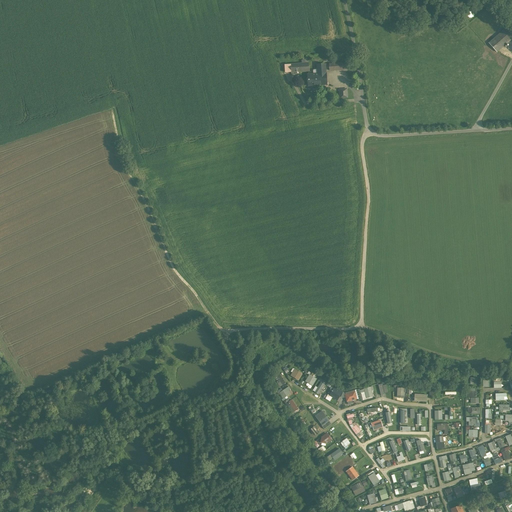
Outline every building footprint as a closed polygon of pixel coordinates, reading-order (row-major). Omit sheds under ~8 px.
[(511,30),(508,26),(506,27),(489,43),(497,52),(511,38),(511,30)] [(348,62),(329,63),(329,71),(348,70),(348,62)] [(308,63),(291,64),(291,71),(309,71),(308,63)] [(327,85),(326,63),(316,63),(317,74),(308,74),(308,86),(327,85)] [(347,88),(339,89),(339,98),(348,97),(347,88)] [(299,380),(303,373),(295,368),(291,375),(299,380)] [(274,376),(281,386),(287,382),(280,372),(274,376)] [(310,373),(306,380),(314,385),(318,378),(310,373)] [(319,394),(325,383),(321,381),(315,392),(319,394)] [(341,402),(347,393),(333,384),(332,385),(326,381),(325,384),(334,389),(330,394),(328,393),(325,397),(331,401),(333,397),(341,402)] [(394,390),(398,390),(397,399),(404,399),(405,387),(399,387),(399,385),(394,385),(394,390)] [(291,393),(289,390),(291,388),(290,386),(280,392),(284,398),(291,393)] [(359,399),(374,396),(372,391),(374,390),(374,386),(345,392),(348,404),(352,403),(351,400),(359,398),(359,399)] [(477,396),(477,387),(467,387),(467,396),(477,396)] [(293,399),(286,403),(292,413),(299,409),(293,399)] [(323,410),(315,415),(325,428),(332,423),(323,410)] [(443,419),(443,410),(435,410),(435,419),(443,419)] [(467,416),(467,421),(469,421),(469,425),(478,425),(478,416),(467,416)] [(304,427),(307,425),(302,417),(299,419),(304,427)] [(445,434),(449,434),(448,422),(437,423),(438,430),(445,429),(445,434)] [(311,428),(316,435),(321,431),(316,424),(311,428)] [(327,444),(333,439),(328,432),(319,437),(323,443),(325,441),(327,444)] [(437,436),(437,448),(445,447),(444,435),(437,436)] [(495,440),(489,442),(492,453),(485,455),(486,458),(484,459),(486,466),(491,464),(489,457),(493,456),(496,464),(502,462),(498,449),(497,449),(495,440)] [(482,456),(487,455),(484,444),(478,446),(482,456)] [(505,460),(511,457),(509,450),(511,449),(510,446),(501,449),(505,460)] [(330,459),(333,457),(335,459),(344,453),(340,447),(328,456),(330,459)] [(475,448),(469,450),(473,460),(478,458),(475,448)] [(455,453),(449,454),(456,477),(460,476),(458,470),(461,469),(460,465),(457,466),(455,460),(457,460),(455,453)] [(442,468),(447,467),(445,459),(448,458),(447,454),(439,456),(442,468)] [(384,457),(381,459),(379,457),(377,458),(382,468),(386,466),(383,462),(386,461),(384,457)] [(432,462),(424,464),(426,471),(434,469),(432,462)] [(465,474),(472,473),(471,463),(463,464),(465,474)] [(353,466),(346,471),(354,480),(360,475),(353,466)] [(404,470),(406,480),(412,478),(411,469),(404,470)] [(493,481),(499,479),(496,470),(490,472),(493,481)] [(445,481),(451,479),(449,471),(443,472),(445,481)] [(375,486),(378,484),(377,483),(381,480),(375,472),(368,476),(375,486)] [(434,474),(427,476),(429,485),(432,484),(433,487),(436,486),(434,474)] [(472,489),(481,487),(478,477),(470,479),(472,489)] [(366,490),(364,487),(369,485),(366,479),(351,486),(356,495),(366,490)] [(458,497),(465,495),(461,485),(454,487),(458,497)] [(451,487),(445,489),(449,501),(453,500),(451,494),(453,493),(451,487)] [(379,490),(382,500),(389,497),(386,488),(379,490)] [(506,490),(499,492),(501,498),(508,496),(506,490)] [(375,492),(368,494),(370,504),(377,502),(375,492)] [(425,495),(419,497),(422,506),(428,504),(425,495)] [(432,498),(434,506),(441,504),(439,497),(432,498)] [(405,508),(406,511),(415,507),(412,499),(398,504),(400,509),(405,508)]
